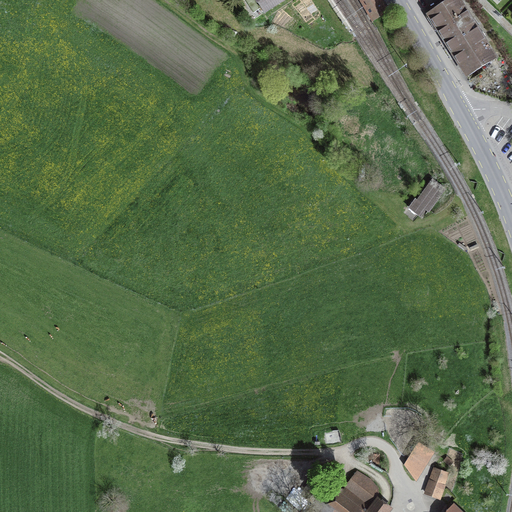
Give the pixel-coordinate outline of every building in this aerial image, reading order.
[(255,0),(265,13),(284,0),(255,0)] [(359,0),(371,20),(385,12),(378,0),(359,0)] [(447,46),(467,77),(496,59),(458,0),(451,0),(428,15),(447,46)] [(410,208),(420,216),(426,208),(429,210),(444,189),(433,181),(418,202),(415,200),(410,208)] [(432,452),(419,444),(406,464),(416,477),(432,452)] [(447,473),(436,469),(426,494),(439,498),(444,486),(442,485),(447,473)] [(371,479),(358,471),(343,490),(328,510),(317,501),(316,503),(308,511),(386,511),(389,509),(379,500),(378,488),(371,479)] [(325,488),(313,480),(304,495),(316,503),(317,501),(325,488)]
